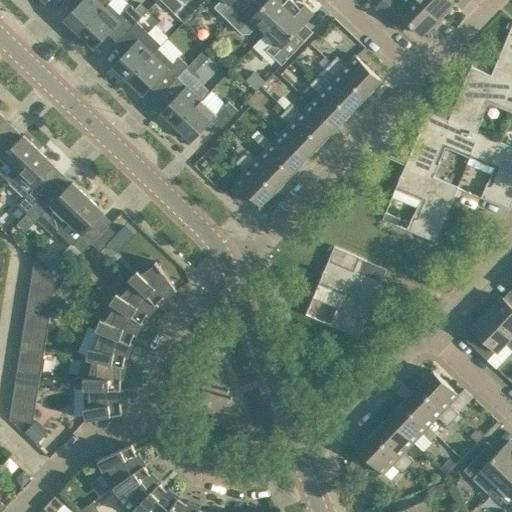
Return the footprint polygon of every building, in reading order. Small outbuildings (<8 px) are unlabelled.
[(109,4),(112,0),(81,0),(65,18),(80,33),(105,7),(106,7),(109,4)] [(109,33),(118,41),(137,22),(143,15),(130,3),(129,4),(125,0),(112,0),(109,4),(106,7),(105,7),(80,33),(95,47),(109,33)] [(220,0),(214,6),(230,21),(250,0),(220,0)] [(258,24),(267,32),(295,2),(293,0),(267,0),(262,5),(256,0),(250,0),(230,21),(242,33),(250,33),(258,24)] [(437,18),(418,0),(381,0),(376,6),(397,26),(405,18),(422,34),(437,18)] [(418,0),(437,18),(453,1),(451,0),(418,0)] [(136,8),(143,15),(149,9),(141,2),(136,8)] [(295,2),(267,32),(275,40),(266,49),(282,64),(306,40),(297,32),(314,13),(304,4),(301,7),(295,2)] [(161,45),(146,31),(137,22),(118,41),(127,50),(113,64),(129,79),(161,45)] [(511,25),(496,62),(491,74),(491,75),(511,83),(511,25)] [(160,95),(186,68),(189,65),(179,55),(173,62),(158,48),(161,45),(129,79),(144,94),(151,87),(160,95)] [(196,57),(203,64),(211,56),(204,49),(196,57)] [(331,61),(366,95),(381,79),(356,55),(346,65),(337,55),(331,61)] [(366,95),(331,61),(330,62),(325,68),(335,77),(326,86),(351,110),(366,95)] [(472,64),(454,107),(448,119),(477,132),(478,131),(483,119),(478,117),(486,97),(511,108),(511,83),(491,75),(472,66),(473,65),(472,64)] [(210,91),(186,68),(160,95),(169,104),(162,111),(177,126),(210,91)] [(255,70),(245,80),(256,90),(265,80),(255,70)] [(311,102),(336,126),(351,110),(326,86),(316,77),(310,84),(320,92),(311,102)] [(229,100),(226,103),(213,90),(211,92),(210,91),(177,126),(192,140),(208,124),(217,133),(239,110),(229,100)] [(145,115),(156,104),(146,94),(135,105),(145,115)] [(286,109),(321,142),(336,126),(311,102),(302,111),(292,102),(286,109)] [(281,133),(306,158),(321,142),(286,109),(280,115),(290,124),(281,133)] [(428,110),(410,153),(406,164),(435,177),(440,164),(435,162),(443,142),(471,154),(480,133),(477,132),(448,119),(429,111),(430,110),(429,109),(428,110)] [(291,174),(306,158),(281,133),(272,143),(262,134),(256,140),(266,149),(291,174)] [(487,184),(481,197),(509,209),(511,202),(511,146),(501,141),(480,133),(471,154),(499,166),(491,186),(487,184)] [(0,172),(10,182),(19,173),(18,172),(39,149),(23,134),(8,150),(0,141),(0,172)] [(18,172),(19,173),(10,182),(24,196),(17,203),(20,205),(27,212),(49,189),(40,180),(56,165),(39,149),(18,172)] [(241,156),(276,189),(291,174),(266,149),(257,158),(247,149),(241,156)] [(276,189),(241,156),(235,162),(245,171),(235,181),(261,205),(276,189)] [(436,241),(458,187),(458,186),(435,177),(406,164),(405,165),(397,185),(426,198),(417,217),(414,216),(408,229),(436,241)] [(58,228),(67,219),(89,196),(73,181),(57,197),(49,189),(27,212),(36,221),(43,214),(58,228)] [(89,196),(67,219),(58,228),(57,229),(73,245),(83,234),(105,212),(89,196)] [(27,212),(20,205),(13,212),(20,219),(27,212)] [(400,218),(386,212),(383,219),(397,225),(400,218)] [(108,225),(92,242),(101,251),(117,233),(108,225)] [(359,336),(382,280),(381,279),(381,281),(354,269),(359,257),(367,260),(367,259),(335,245),(320,281),(349,293),(340,312),(336,311),(330,324),(359,336)] [(63,251),(45,270),(56,280),(74,261),(63,251)] [(54,291),(56,280),(45,270),(34,260),(30,288),(54,291)] [(130,277),(159,305),(157,302),(163,296),(165,298),(177,290),(156,260),(155,261),(156,263),(141,273),(137,269),(130,277)] [(130,277),(129,277),(134,282),(121,295),(117,292),(111,301),(144,323),(145,322),(142,321),(147,314),(149,315),(159,305),(130,277)] [(52,303),(54,291),(30,288),(28,300),(52,303)] [(511,303),(503,296),(488,312),(511,334),(511,303)] [(50,315),(52,303),(28,300),(26,311),(50,315)] [(137,335),(144,323),(111,301),(116,305),(106,320),(101,318),(97,328),(134,343),(131,342),(134,334),(137,335)] [(48,327),(50,315),(26,311),(25,323),(48,327)] [(511,347),(511,334),(488,312),(473,328),(484,339),(475,347),(488,359),(505,341),(511,347)] [(46,338),(48,327),(25,323),(23,335),(46,338)] [(134,343),(97,328),(96,328),(102,331),(95,347),(90,346),(87,357),(127,365),(124,364),(126,356),(128,356),(134,343)] [(46,338),(23,335),(21,347),(45,350),(46,338)] [(43,362),(45,350),(21,347),(19,359),(43,362)] [(127,365),(87,357),(87,358),(93,359),(89,377),(84,377),(84,387),(124,388),(124,387),(121,387),(121,379),(124,379),(127,365)] [(41,374),(43,362),(19,359),(17,371),(41,374)] [(418,385),(453,419),(459,413),(449,404),(459,394),(433,369),(418,385)] [(39,386),(41,374),(17,371),(15,383),(39,386)] [(37,398),(39,386),(15,383),(13,395),(37,398)] [(418,385),(403,401),(429,425),(438,416),(447,425),(453,419),(418,385)] [(84,407),(86,418),(123,412),(121,403),(124,402),(124,388),(84,387),(84,388),(90,388),(89,406),(84,407)] [(35,410),(37,398),(13,395),(11,406),(35,410)] [(388,417),(414,441),(423,432),(432,441),(438,434),(429,425),(403,401),(388,417)] [(33,422),(35,410),(11,406),(10,419),(33,422)] [(388,417),(373,433),(408,466),(414,460),(405,450),(414,441),(388,417)] [(408,466),(373,433),(358,449),(383,473),(393,463),(403,472),(408,466)] [(464,469),(489,493),(511,468),(511,442),(509,439),(492,458),(483,449),(464,469)] [(132,443),(99,459),(103,467),(100,470),(113,488),(115,486),(114,485),(147,462),(139,451),(137,452),(132,443)] [(447,472),(456,463),(450,457),(441,467),(447,472)] [(115,486),(120,493),(118,502),(127,511),(131,511),(162,480),(152,470),(150,471),(145,464),(148,463),(147,462),(114,485),(115,486)] [(511,511),(511,468),(489,493),(505,508),(501,511),(511,511)] [(22,470),(17,476),(17,480),(23,486),(30,478),(22,470)] [(463,480),(461,474),(451,478),(455,488),(461,486),(463,480)] [(435,485),(438,494),(455,488),(451,479),(435,485)] [(168,511),(179,497),(181,494),(168,486),(167,488),(161,482),(163,480),(162,480),(131,511),(168,511)] [(55,511),(64,504),(55,496),(44,508),(48,511),(55,511)] [(197,511),(200,507),(200,508),(201,505),(188,499),(186,501),(179,497),(168,511),(197,511)] [(392,511),(418,511),(415,503),(392,511)]
